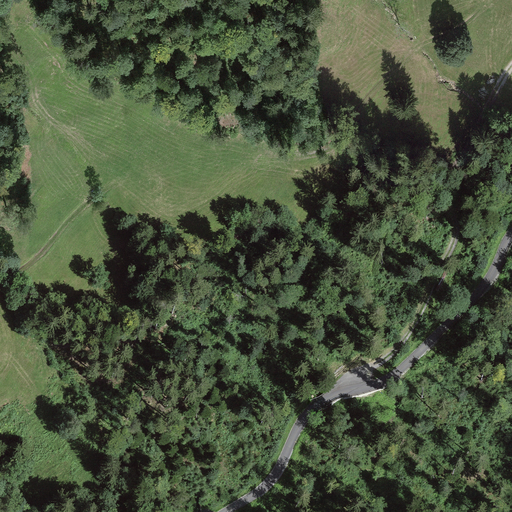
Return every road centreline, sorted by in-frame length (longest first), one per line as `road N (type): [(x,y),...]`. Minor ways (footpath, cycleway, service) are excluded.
road 1 (track): [(511,233),(482,287),(425,345),(385,379),(314,406),(267,483),(226,511)]
road 2 (track): [(511,63),(446,176),(455,233),(421,310),(357,388)]
